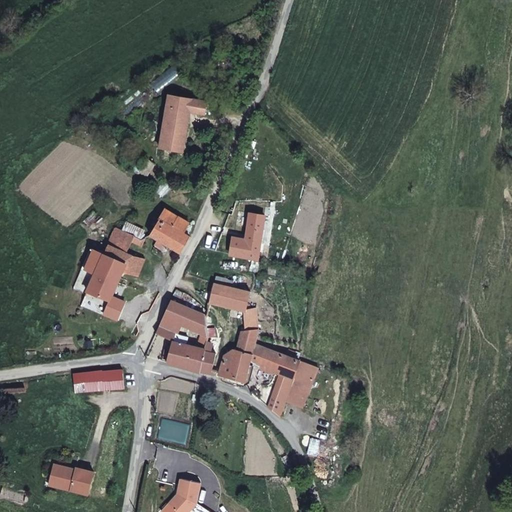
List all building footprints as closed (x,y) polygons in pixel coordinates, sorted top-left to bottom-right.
[(208,107),(172,99),(160,152),(180,157),(190,111),(206,115),(208,107)] [(143,174),(151,178),(157,168),(149,163),(143,174)] [(177,262),(186,242),(182,239),(187,229),(165,215),(147,241),(177,262)] [(88,281),(80,301),(103,309),(107,301),(117,282),(127,264),(117,259),(123,247),(138,255),(143,246),(117,234),(98,263),(86,256),(77,276),(88,281)] [(226,259),(253,263),(257,247),(230,244),(226,259)] [(132,289),(142,268),(127,264),(117,282),(132,289)] [(80,301),(88,281),(77,276),(69,296),(80,301)] [(211,288),(206,308),(243,314),(248,295),(220,290),(211,288)] [(80,301),(76,313),(110,326),(119,306),(107,301),(103,309),(80,301)] [(173,341),(176,330),(181,312),(168,308),(153,341),(170,349),(173,341)] [(181,312),(176,330),(199,337),(194,354),(185,351),(187,345),(173,341),(170,349),(167,363),(161,361),(159,370),(194,380),(203,348),(206,334),(204,318),(181,312)] [(256,334),(257,314),(243,314),(244,336),(239,338),(234,355),(246,359),(249,348),(256,351),(259,342),(254,339),(256,334)] [(176,330),(173,341),(187,345),(185,351),(194,354),(199,337),(176,330)] [(206,357),(208,349),(203,348),(194,380),(196,381),(205,380),(212,358),(206,357)] [(240,390),(245,373),(288,385),(295,367),(256,351),(249,348),(246,359),(234,355),(232,354),(222,361),(213,382),(220,384),(220,389),(233,394),(236,388),(240,390)] [(175,494),(159,511),(187,511),(196,503),(200,482),(178,478),(175,494)]
